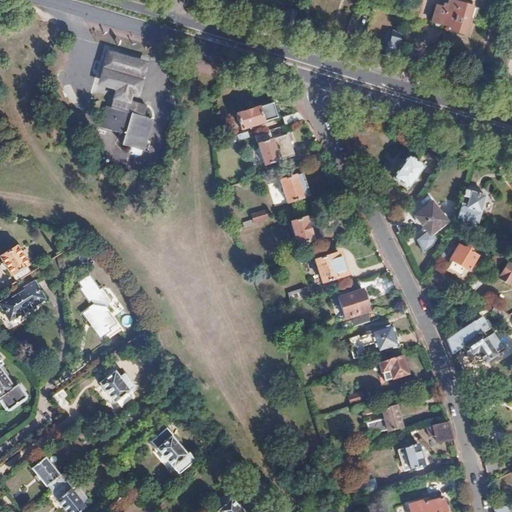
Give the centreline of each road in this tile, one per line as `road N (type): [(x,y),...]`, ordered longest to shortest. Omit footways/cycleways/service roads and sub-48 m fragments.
road 1 (residential): [(483,511),(440,353),(318,114)]
road 2 (primary): [(511,122),(168,22)]
road 3 (primary): [(43,0),(292,75)]
road 4 (primary): [(324,83),(511,137)]
